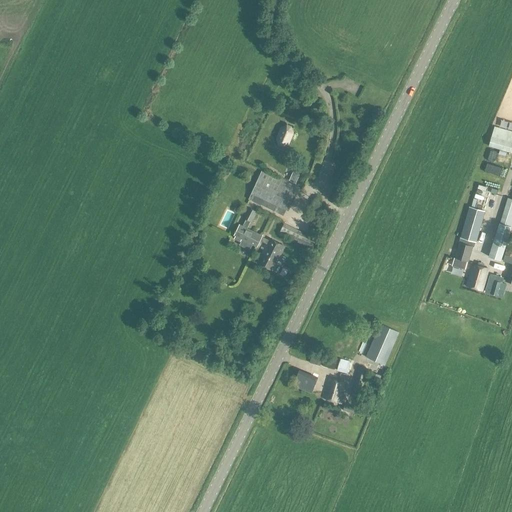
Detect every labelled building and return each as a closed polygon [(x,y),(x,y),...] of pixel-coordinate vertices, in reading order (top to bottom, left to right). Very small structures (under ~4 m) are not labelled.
[(276,138),(277,141),(277,144),(284,147),(289,145),(294,133),(292,128),(285,125),(281,127),(276,138)] [(511,142),(492,136),(489,146),(511,152),(511,142)] [(286,166),(284,174),(297,179),(300,170),(286,166)] [(286,183),(262,172),(250,199),(261,204),(262,203),(274,209),(276,204),(286,183)] [(286,183),(276,204),(286,209),(288,210),(298,189),(286,183)] [(483,187),(481,194),(494,198),(496,191),(483,187)] [(247,219),(244,226),(240,224),(235,235),(243,239),(253,244),(257,246),(260,241),(262,237),(262,236),(247,228),(251,221),(252,222),(257,212),(248,207),(243,217),(247,219)] [(469,207),(460,238),(476,243),(485,211),(469,207)] [(511,227),(500,223),(499,223),(489,256),(501,260),(511,227)] [(270,240),(262,237),(260,241),(267,245),(258,263),(272,271),(285,246),(270,239),(270,240)] [(473,247),(459,243),(459,242),(455,258),(469,262),(473,247)] [(478,262),(477,266),(473,265),(467,285),(482,290),(488,269),(483,268),(485,264),(478,262)] [(490,273),(485,292),(499,296),(499,295),(504,296),(507,284),(502,283),(504,277),(490,273)] [(380,324),(366,357),(385,365),(399,332),(380,324)] [(323,366),(335,370),(337,360),(326,356),(323,366)] [(348,373),(351,362),(340,359),(337,371),(348,373)] [(360,398),(368,369),(358,366),(351,395),(360,398)] [(312,393),(318,377),(299,370),(293,386),(312,393)] [(371,371),(368,379),(378,384),(382,376),(371,371)] [(345,383),(329,378),(324,399),(340,403),(342,394),(345,383)] [(374,397),(365,394),(360,407),(370,410),(374,397)] [(357,407),(345,404),(343,410),(355,414),(357,407)]
